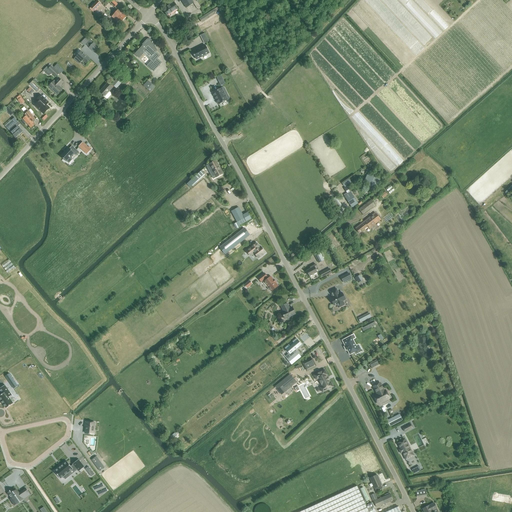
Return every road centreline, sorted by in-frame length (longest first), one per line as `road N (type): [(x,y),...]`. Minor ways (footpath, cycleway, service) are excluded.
road 1 (unclassified): [(413,511),(172,45),(148,17)]
road 2 (unclassified): [(0,176),(148,17)]
road 3 (residential): [(0,432),(8,460),(28,466),(66,438),(68,423),(59,419)]
